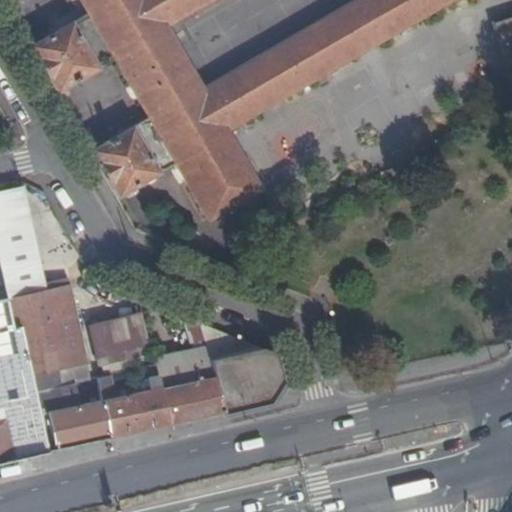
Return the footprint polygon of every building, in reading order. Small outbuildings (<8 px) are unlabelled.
[(78,0),(110,55),(206,0),(78,0)] [(352,0),(202,91),(165,26),(115,59),(149,117),(90,151),(116,197),(175,163),(208,220),(259,190),(225,131),(451,0),(352,0)] [(511,16),(492,23),(511,87),(511,16)] [(19,326),(35,397),(45,396),(43,390),(89,379),(68,285),(45,290),(23,186),(0,191),(0,271),(5,297),(4,297),(5,304),(9,328),(19,326)] [(0,305),(0,460),(46,451),(35,397),(19,326),(9,328),(5,304),(0,305)] [(97,365),(148,352),(139,315),(88,327),(97,365)] [(204,346),(207,360),(262,348),(200,324),(204,346)] [(168,423),(222,412),(214,377),(212,378),(207,360),(204,346),(152,357),(154,363),(157,376),(160,387),(168,423)] [(222,412),(268,401),(281,381),(274,353),(262,348),(207,360),(212,378),(214,377),(222,412)] [(145,378),(157,376),(154,363),(142,366),(145,378)] [(108,437),(168,423),(160,387),(147,390),(133,393),(131,388),(122,390),(123,395),(111,398),(106,375),(94,378),(108,437)] [(147,390),(160,387),(157,376),(145,378),(147,390)] [(46,451),(108,437),(94,378),(89,379),(43,390),(45,396),(35,397),(46,451)]
